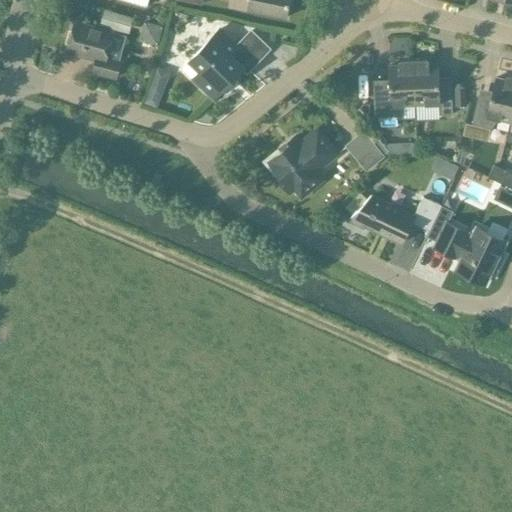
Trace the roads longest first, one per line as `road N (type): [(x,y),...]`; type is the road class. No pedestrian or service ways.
road 1 (track): [(0,188),(511,416)]
road 2 (residential): [(501,309),(426,292),(245,208),(211,171),(208,141)]
road 3 (residential): [(208,141),(5,74)]
road 4 (residential): [(208,141),(300,76),(363,0)]
road 5 (residential): [(511,36),(380,0)]
